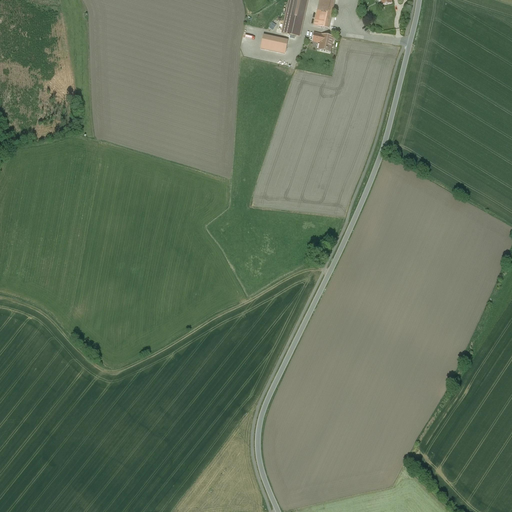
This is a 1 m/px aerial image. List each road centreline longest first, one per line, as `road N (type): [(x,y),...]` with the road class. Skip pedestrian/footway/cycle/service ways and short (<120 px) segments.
road 1 (secondary): [(277,511),(258,458),(261,414),(378,161),(418,0)]
road 2 (track): [(0,299),(42,312),(108,371),(311,267),(330,270)]
